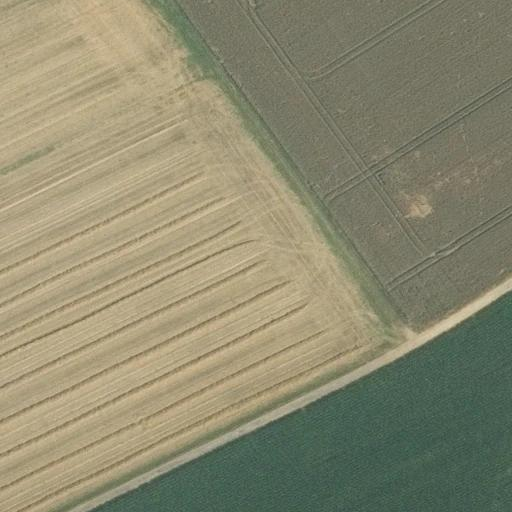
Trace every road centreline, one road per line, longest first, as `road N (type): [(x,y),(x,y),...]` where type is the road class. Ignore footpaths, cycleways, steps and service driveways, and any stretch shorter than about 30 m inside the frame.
road 1 (track): [(413,352),(161,0)]
road 2 (track): [(413,352),(93,511)]
